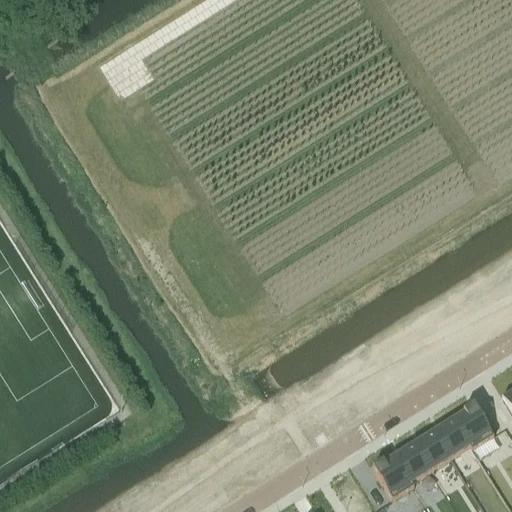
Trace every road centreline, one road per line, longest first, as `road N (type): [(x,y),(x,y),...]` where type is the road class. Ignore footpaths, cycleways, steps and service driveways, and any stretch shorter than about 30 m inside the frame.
road 1 (residential): [(308,457),(511,328)]
road 2 (track): [(226,0),(123,64)]
